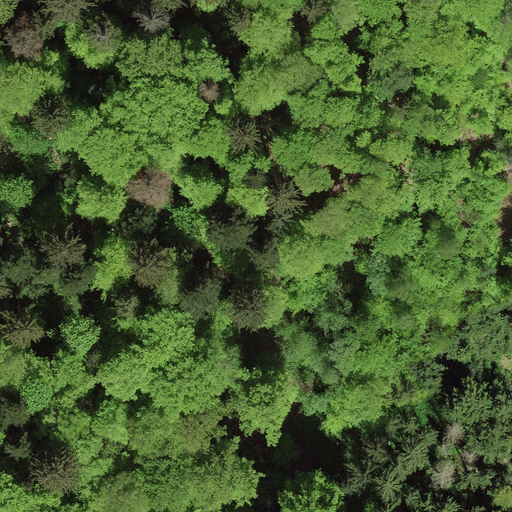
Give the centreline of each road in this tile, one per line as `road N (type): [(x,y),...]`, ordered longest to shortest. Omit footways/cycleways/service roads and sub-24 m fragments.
road 1 (track): [(331,511),(290,403),(280,346),(280,270),(301,161),(294,0)]
road 2 (track): [(0,335),(157,396),(314,479)]
